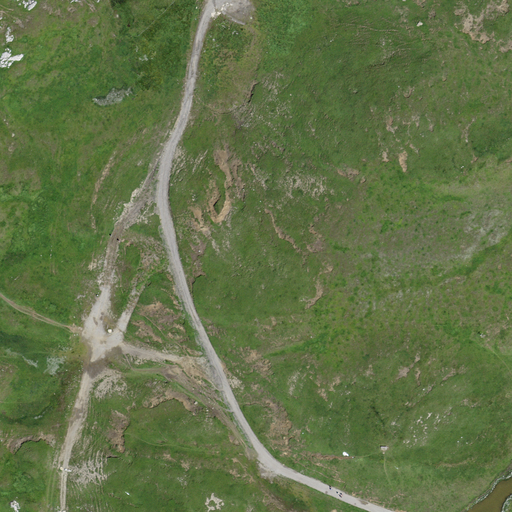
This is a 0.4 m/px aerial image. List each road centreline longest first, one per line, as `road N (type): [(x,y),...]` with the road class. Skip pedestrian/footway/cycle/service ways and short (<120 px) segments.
road 1 (track): [(217,0),(184,128),(127,210),(96,320),(102,334)]
road 2 (track): [(176,268),(258,448),(280,470),(382,511)]
road 3 (track): [(102,334),(64,511)]
